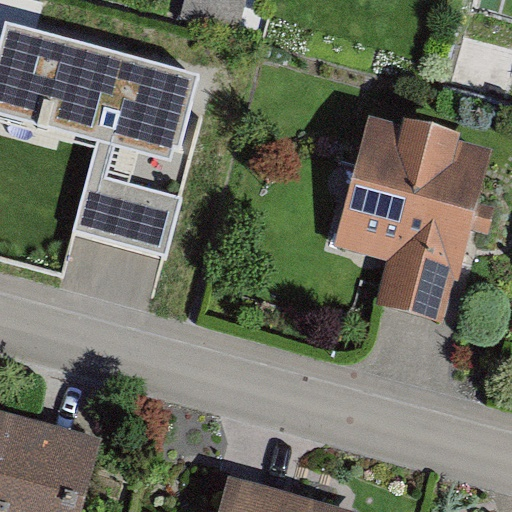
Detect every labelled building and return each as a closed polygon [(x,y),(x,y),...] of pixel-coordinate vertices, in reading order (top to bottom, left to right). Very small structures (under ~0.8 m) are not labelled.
[(511,0),(491,0),(490,3),(511,9),(511,0)] [(182,172),(203,75),(25,36),(19,61),(54,68),(42,120),(105,134),(83,235),(174,255),(191,174),(182,172)] [(495,157),(367,120),(332,241),(397,260),(386,297),(448,315),(495,157)] [(99,511),(120,432),(0,400),(0,511),(99,511)] [(366,511),(252,477),(241,511),(366,511)]
